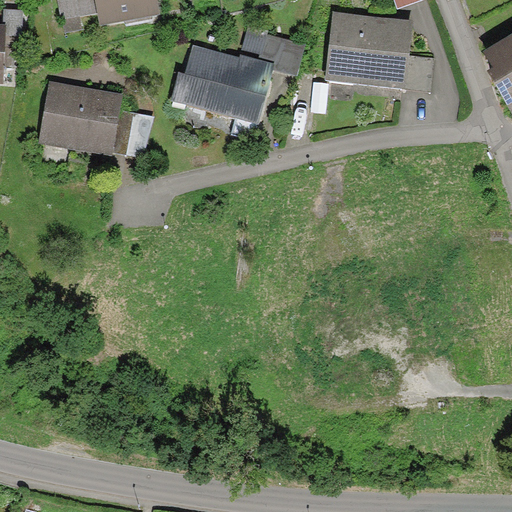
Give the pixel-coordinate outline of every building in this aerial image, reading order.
[(53,0),(59,24),(100,15),(96,0),(53,0)] [(102,30),(161,19),(157,0),(96,0),(100,15),(102,30)] [(390,0),(394,12),(428,2),(426,0),(390,0)] [(21,15),(0,14),(0,31),(0,32),(0,36),(0,43),(19,44),(21,15)] [(408,28),(329,19),(320,90),(400,100),(400,94),(405,57),(408,28)] [(269,76),(292,83),(301,50),(262,39),(263,34),(244,28),(234,61),(270,71),(269,76)] [(511,126),(511,40),(477,61),(488,79),(481,84),(508,129),(511,126)] [(269,76),(270,71),(234,61),(234,63),(190,51),(181,82),(173,80),(165,108),(252,133),(269,76)] [(431,60),(405,57),(400,94),(427,97),(431,60)] [(120,99),(46,87),(35,149),(109,161),(110,158),(117,115),(120,99)] [(117,115),(110,158),(138,165),(149,123),(117,115)]
